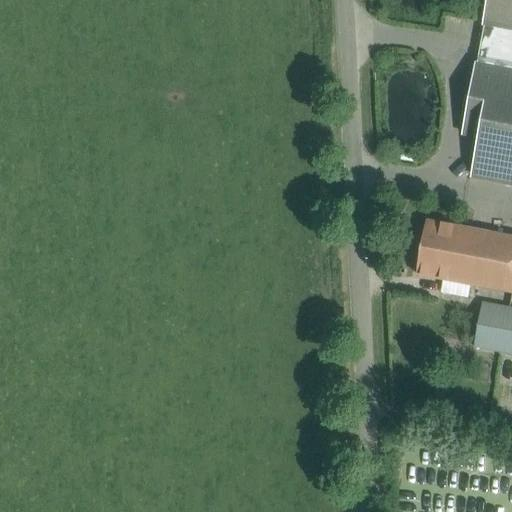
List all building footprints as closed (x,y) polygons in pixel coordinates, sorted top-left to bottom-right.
[(485,25),(478,63),(511,69),(511,0),(488,0),(487,8),(484,25),(485,25)] [(477,62),(464,132),(480,135),(473,175),(511,182),(511,69),(478,63),(477,62)] [(417,274),(453,281),(463,227),(427,220),(417,274)] [(511,236),(463,227),(453,281),(511,291),(511,236)] [(511,311),(510,311),(511,308),(482,303),(474,347),(511,353),(511,311)] [(446,371),(457,372),(458,362),(448,361),(446,371)]
